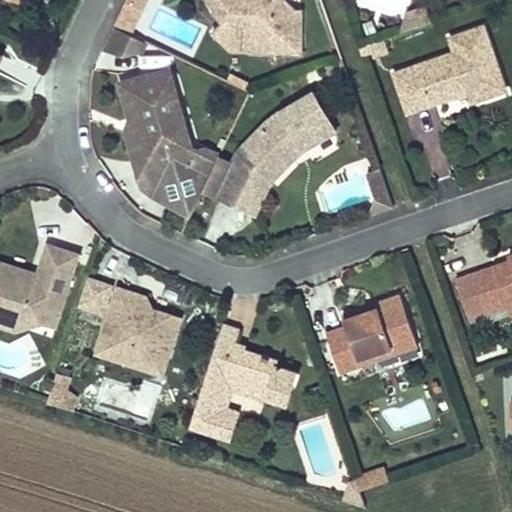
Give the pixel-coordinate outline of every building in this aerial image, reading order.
[(218,0),(202,0),(215,14),(224,5),(218,0)] [(218,0),(224,5),(215,14),(225,24),(215,35),(234,54),(243,55),(258,39),(270,51),(285,36),(303,37),(303,12),(287,12),(287,0),(263,0),(263,5),(254,4),(252,0),(218,0)] [(360,0),(407,11),(409,0),(360,0)] [(116,30),(128,36),(131,29),(119,24),(116,30)] [(410,114),(436,104),(434,99),(451,93),(453,99),(469,93),(472,103),(505,91),(482,28),(450,39),(454,53),(395,74),(410,114)] [(116,30),(112,29),(102,50),(122,55),(139,52),(144,44),(128,36),(116,30)] [(258,39),(243,55),(302,55),(303,37),(285,36),(270,51),(258,39)] [(390,60),(383,42),(360,49),(364,63),(374,60),(376,65),(390,60)] [(343,62),(326,69),(329,78),(347,72),(343,62)] [(169,74),(127,86),(138,121),(142,119),(146,130),(133,134),(144,169),(159,165),(194,154),(169,74)] [(138,121),(127,86),(118,89),(129,123),(138,121)] [(434,99),(436,104),(453,99),(451,93),(434,99)] [(282,137),(271,125),(242,156),(236,167),(234,173),(221,202),(261,220),(274,191),(276,188),(274,186),(297,161),(293,157),(300,150),(304,154),(321,144),(340,134),(318,96),(285,114),(292,127),(282,137)] [(284,114),(271,125),(282,137),(292,127),(285,114),(284,114)] [(133,134),(125,136),(135,172),(144,169),(133,134)] [(194,154),(159,165),(161,171),(173,167),(175,175),(139,185),(142,192),(153,202),(181,215),(177,224),(187,228),(203,193),(217,165),(219,160),(220,158),(206,151),(199,150),(198,153),(194,154)] [(293,157),(297,161),(304,154),(300,150),(293,157)] [(219,160),(217,165),(234,173),(236,167),(219,160)] [(144,169),(135,172),(139,185),(175,175),(173,167),(161,171),(159,165),(144,169)] [(217,165),(203,193),(221,202),(234,173),(217,165)] [(382,171),(371,175),(376,189),(387,186),(382,171)] [(387,186),(376,189),(379,199),(372,219),(396,210),(387,186)] [(80,257),(49,247),(39,278),(38,283),(30,281),(31,275),(1,265),(0,268),(0,312),(45,326),(57,330),(80,257)] [(511,261),(495,267),(508,304),(511,316),(511,315),(511,256),(510,257),(511,261)] [(508,304),(495,267),(481,272),(493,310),(508,304)] [(481,272),(457,280),(469,318),(493,310),(481,272)] [(38,283),(39,278),(31,275),(30,281),(38,283)] [(105,315),(113,288),(90,280),(81,307),(105,315)] [(141,303),(135,293),(121,288),(101,354),(142,367),(145,357),(166,345),(176,348),(182,329),(172,325),(175,314),(156,307),(141,303)] [(150,297),(135,293),(141,303),(156,307),(150,297)] [(381,311),(348,323),(349,329),(328,336),(343,376),(363,369),(361,361),(418,340),(401,296),(379,304),(381,311)] [(379,304),(345,316),(348,323),(381,311),(379,304)] [(45,326),(0,312),(0,328),(18,334),(45,326)] [(175,314),(172,325),(182,329),(185,316),(175,314)] [(247,334),(224,327),(192,428),(234,442),(243,416),(224,409),(232,385),(268,397),(265,404),(287,411),(298,377),(277,371),(278,363),(242,351),(247,334)] [(418,340),(361,361),(363,369),(414,350),(417,344),(418,342),(418,340)] [(145,357),(142,367),(167,375),(176,348),(166,345),(145,357)] [(74,377),(61,373),(57,385),(70,389),(74,377)] [(57,385),(51,402),(65,407),(70,389),(57,385)] [(232,406),(236,394),(238,387),(232,385),(224,409),(243,416),(245,410),(232,406)] [(238,387),(236,394),(265,404),(268,397),(238,387)] [(387,467),(368,474),(372,487),(391,480),(387,467)] [(357,478),(361,490),(372,487),(368,474),(357,478)] [(361,490),(357,478),(352,482),(346,502),(367,509),(361,490)]
